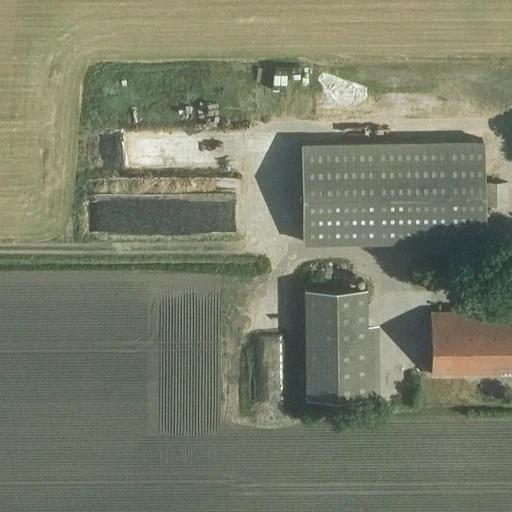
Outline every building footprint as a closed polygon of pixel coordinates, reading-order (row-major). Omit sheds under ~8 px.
[(204,78),(203,92),(211,93),(210,106),(218,107),(221,80),(204,78)] [(293,131),(478,130),(478,106),(293,107),(293,131)] [(303,241),(485,238),(484,137),(302,140),(303,241)] [(367,323),(367,285),(304,286),(306,396),(381,395),(379,322),(367,323)] [(511,310),(431,312),(432,376),(511,374),(511,310)]
